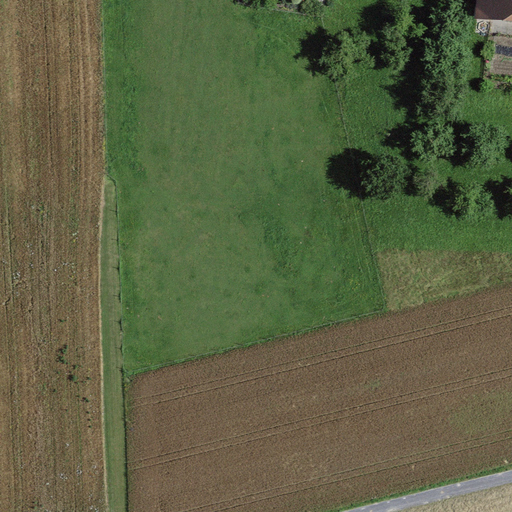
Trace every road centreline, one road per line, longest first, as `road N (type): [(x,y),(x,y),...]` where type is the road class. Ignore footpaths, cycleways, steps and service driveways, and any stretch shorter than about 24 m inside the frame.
road 1 (track): [(116,511),(102,213)]
road 2 (unclassified): [(371,511),(511,476)]
